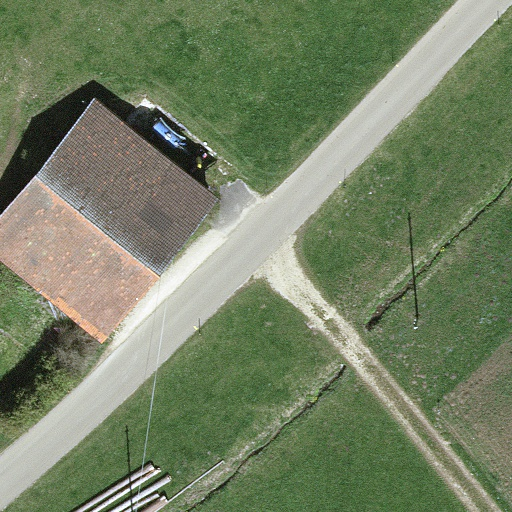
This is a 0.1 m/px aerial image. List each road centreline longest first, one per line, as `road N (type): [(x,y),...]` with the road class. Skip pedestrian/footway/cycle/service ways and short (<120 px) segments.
road 1 (unclassified): [(485,0),(254,241),(0,479)]
road 2 (track): [(254,241),(493,511)]
